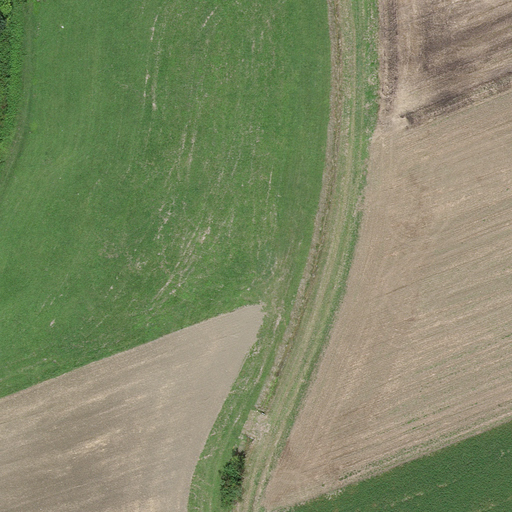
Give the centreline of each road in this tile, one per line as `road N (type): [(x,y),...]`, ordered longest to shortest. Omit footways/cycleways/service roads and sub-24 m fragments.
road 1 (track): [(247,511),(363,152),(356,0)]
road 2 (track): [(0,188),(22,128),(23,4)]
